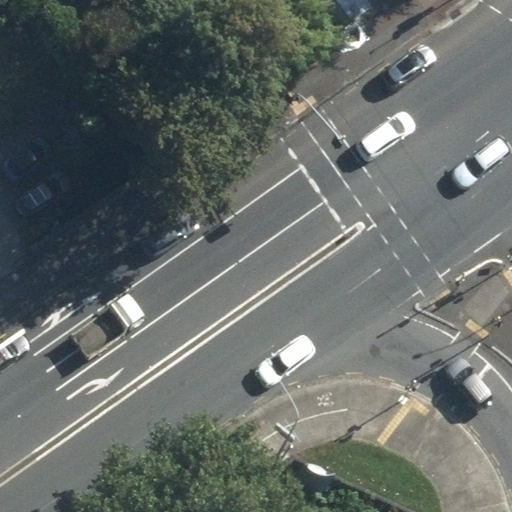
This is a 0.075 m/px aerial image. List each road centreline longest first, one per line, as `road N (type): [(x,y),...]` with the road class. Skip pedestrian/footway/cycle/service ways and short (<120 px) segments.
road 1 (primary): [(0,408),(511,41)]
road 2 (primary): [(305,319),(33,511)]
road 3 (primary): [(511,160),(305,319)]
road 4 (residential): [(511,422),(453,360),(352,318),(305,319)]
